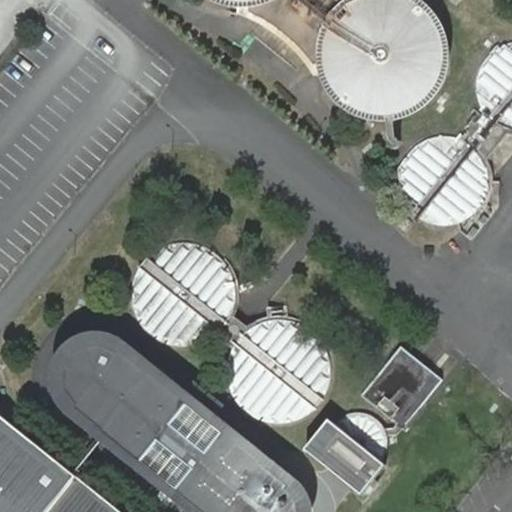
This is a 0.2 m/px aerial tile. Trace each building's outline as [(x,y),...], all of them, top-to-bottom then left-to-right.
[(213,0),(221,3),(228,6),(235,8),(243,9),(256,9),(265,7),(273,4),(280,1),(281,0),(213,0)] [(316,75),(319,74),(319,71),(318,64),(318,52),(321,35),(327,24),(329,20),(332,16),(334,12),(338,9),(340,6),(344,3),(347,0),(346,0),(277,0),(265,7),(256,9),(252,10),(243,9),(239,11),(240,14),(250,17),(263,25),(255,37),(286,62),(296,51),(306,62),(316,75)] [(447,20),(443,15),(439,10),(434,5),(430,1),(428,0),(346,0),(347,0),(344,3),(340,6),(338,9),(334,12),(332,16),(329,20),(327,24),(324,30),(322,36),(321,42),(320,49),(320,55),(320,62),(321,68),(323,74),(325,80),(328,86),(331,92),(335,97),(340,102),(345,106),(350,110),(355,113),(361,116),(367,119),(374,120),(380,121),(386,122),(393,121),(399,121),(406,119),(412,117),(418,115),(424,111),(429,108),(434,104),(439,99),(443,94),(446,88),(449,83),(452,77),(454,70),(455,64),(456,58),(456,51),(455,45),(454,38),(452,32),(450,26),(447,20)] [(184,229),(124,290),(189,355),(226,318),(250,294),(184,229)] [(277,410),(284,424),(317,409),(310,394),(284,381),(306,370),(311,380),(316,371),(327,366),(311,333),(277,316),(246,331),(232,358),(235,363),(274,383),(259,391),(264,403),(277,410)] [(287,482),(283,479),(118,348),(112,344),(102,342),(91,343),(83,346),(75,350),(68,359),(65,366),(63,375),(64,384),(68,394),(72,400),(77,405),(210,511),(299,511),(299,503),(297,496),(294,491),(290,485),(287,482)] [(402,347),(364,395),(404,427),(442,380),(402,347)] [(123,511),(1,411),(0,412),(0,511),(123,511)] [(386,464),(330,419),(308,447),(363,492),(386,464)]
